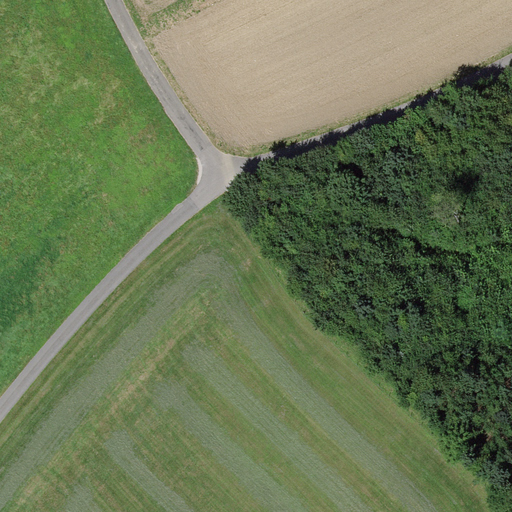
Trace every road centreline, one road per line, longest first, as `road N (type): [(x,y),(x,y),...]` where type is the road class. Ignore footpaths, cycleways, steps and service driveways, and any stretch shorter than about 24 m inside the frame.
road 1 (residential): [(511,61),(222,172),(15,382),(0,408)]
road 2 (track): [(114,0),(142,57),(222,172)]
